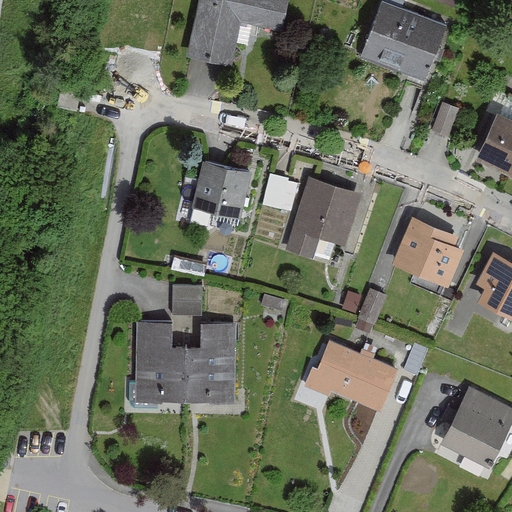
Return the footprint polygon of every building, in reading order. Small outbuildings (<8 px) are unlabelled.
[(278,31),(283,0),(194,0),(183,60),(235,70),(244,25),(278,31)] [(382,0),(380,5),(376,4),(358,58),(397,71),(395,78),(423,87),(443,25),(399,10),(402,0),(382,0)] [(76,109),(78,88),(60,86),(57,107),(76,109)] [(454,109),(439,104),(430,134),(445,139),(454,109)] [(511,118),(498,112),(478,155),(511,171),(511,118)] [(236,221),(244,174),(197,166),(189,213),(236,221)] [(286,180),(268,177),(261,208),(289,214),(295,185),(285,183),(286,180)] [(357,196),(305,180),(284,250),(310,258),(316,238),(341,246),(357,196)] [(454,237),(409,218),(388,265),(443,289),(459,251),(449,247),(454,237)] [(511,266),(488,253),(470,286),(481,292),(474,305),(511,326),(511,266)] [(197,315),(198,289),(168,288),(168,315),(197,315)] [(382,295),(367,290),(354,330),(369,335),(382,295)] [(351,313),(356,298),(344,294),(340,310),(351,313)] [(230,401),(230,324),(194,324),(194,347),(169,347),(169,325),(133,325),(133,383),(126,383),(126,409),(159,409),(159,401),(230,401)] [(378,409),(393,367),(325,341),(314,370),(308,367),(300,388),(326,397),(328,390),(378,409)] [(423,351),(411,347),(402,370),(413,374),(423,351)] [(486,470),(511,415),(511,411),(464,388),(436,446),(486,470)]
